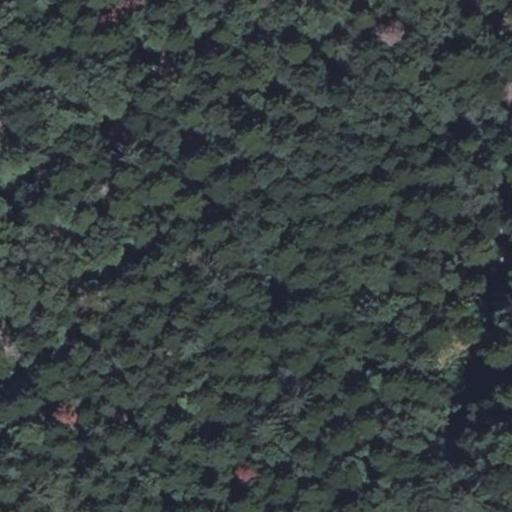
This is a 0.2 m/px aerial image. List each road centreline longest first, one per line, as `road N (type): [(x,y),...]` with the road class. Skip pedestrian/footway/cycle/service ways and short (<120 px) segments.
road 1 (track): [(49,0),(115,125),(203,195),(287,369),(275,511)]
road 2 (track): [(0,393),(40,511)]
